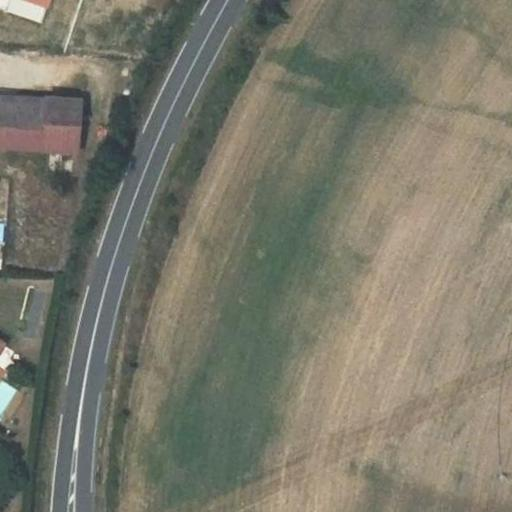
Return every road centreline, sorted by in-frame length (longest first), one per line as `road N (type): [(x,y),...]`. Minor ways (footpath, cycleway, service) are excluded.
road 1 (primary): [(232,0),(188,73),(119,238),(100,310)]
road 2 (primary): [(100,310),(68,413),(58,511)]
road 3 (primary): [(82,511),(100,310)]
